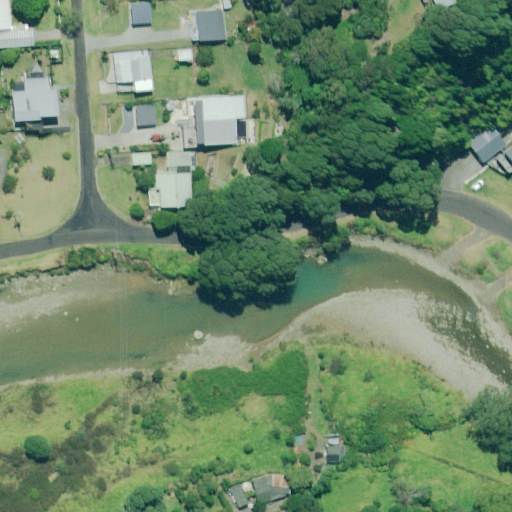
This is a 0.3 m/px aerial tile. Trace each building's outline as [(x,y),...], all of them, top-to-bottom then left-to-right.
[(0,0),(0,30),(10,30),(10,26),(7,0),(0,0)] [(432,0),(437,10),(457,0),(432,0)] [(151,23),(150,2),(131,3),(132,24),(151,23)] [(225,40),(224,11),(195,12),(197,41),(225,40)] [(0,30),(0,48),(33,46),(31,25),(10,26),(10,30),(0,30)] [(63,43),(49,43),(50,67),(64,67),(63,43)] [(191,61),(191,50),(177,50),(176,61),(191,61)] [(152,90),(148,51),(113,54),(116,82),(133,81),(134,92),(152,90)] [(43,78),(43,71),(24,72),(24,80),(12,81),(13,123),(40,122),(40,116),(55,116),(55,90),(47,90),(47,78),(43,78)] [(249,137),(246,96),(192,99),(194,128),(184,129),(185,147),(237,143),(236,138),(249,137)] [(511,119),(471,151),(482,166),(494,157),(508,177),(511,173),(511,119)] [(151,164),(151,153),(132,154),(132,165),(151,164)] [(148,207),(160,207),(160,214),(182,214),(182,207),(190,207),(190,171),(194,171),(195,153),(167,153),(167,171),(155,171),(155,188),(148,188),(148,207)] [(290,493),(289,474),(253,477),(254,495),(290,493)]
